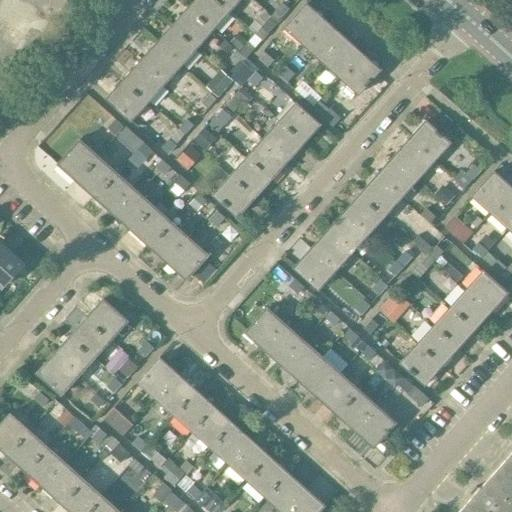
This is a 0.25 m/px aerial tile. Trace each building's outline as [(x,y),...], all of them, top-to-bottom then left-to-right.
[(228,11),(215,0),(193,0),(187,7),(212,29),(228,11)] [(237,0),(215,0),(228,11),(237,0)] [(283,0),(283,1),(274,11),(280,17),(289,7),(295,0),(283,0)] [(301,45),(323,20),(304,3),(283,28),(301,45)] [(212,29),(187,7),(171,25),(195,47),(212,29)] [(268,32),(276,23),(269,17),(261,26),(268,32)] [(320,61),(341,36),(323,20),(301,45),(320,61)] [(195,47),(171,25),(155,44),(179,66),(195,47)] [(338,77),(359,53),(341,36),(320,61),(338,77)] [(246,56),(255,47),(248,41),(239,50),(246,56)] [(179,66),(155,44),(138,62),(163,84),(179,66)] [(276,59),(265,49),(257,57),(269,67),(276,59)] [(256,68),(236,50),(231,55),(238,61),(228,73),(241,85),(256,68)] [(357,94),(378,70),(359,53),(338,77),(357,94)] [(163,84),(138,62),(122,80),(146,102),(163,84)] [(286,82),(294,73),(285,66),(277,74),(286,82)] [(250,94),(266,77),(256,68),(241,85),(250,94)] [(218,97),(233,81),(220,69),(206,85),(218,97)] [(146,102),(122,80),(105,99),(130,121),(146,102)] [(321,97),(302,81),(294,90),(312,106),(321,97)] [(243,107),(251,98),(238,88),(224,104),(232,110),(239,102),(243,107)] [(208,108),(216,99),(209,93),(201,102),(208,108)] [(336,109),(323,97),(313,107),(327,120),(336,109)] [(319,124),(294,102),(277,121),(302,143),(319,124)] [(230,116),(221,107),(213,116),(223,124),(230,116)] [(115,134),(123,126),(115,118),(107,127),(115,134)] [(432,161),(457,132),(441,118),(433,128),(424,120),(407,139),(432,161)] [(185,134),(193,124),(187,119),(179,128),(185,134)] [(302,143),(277,121),(260,140),(285,162),(302,143)] [(142,142),(125,126),(116,136),(133,152),(142,142)] [(203,151),(216,137),(204,126),(192,140),(203,151)] [(169,152),(184,135),(174,127),(159,144),(169,152)] [(432,161),(407,139),(391,157),(415,179),(432,161)] [(75,181),(98,157),(79,140),(57,164),(75,181)] [(285,162),(260,140),(244,158),(269,180),(285,162)] [(144,159),(152,151),(143,143),(135,151),(144,159)] [(186,169),(200,154),(189,144),(176,159),(186,169)] [(94,197),(116,173),(98,157),(75,181),(94,197)] [(415,179),(391,157),(375,176),(399,198),(415,179)] [(269,180),(244,158),(228,176),(253,198),(269,180)] [(172,168),(162,159),(156,167),(165,175),(172,168)] [(472,167),(463,177),(469,182),(478,172),(472,167)] [(489,212),(511,188),(492,171),(470,196),(489,212)] [(112,214),(134,189),(116,173),(94,197),(112,214)] [(253,198),(228,176),(211,194),(236,217),(253,198)] [(399,198),(375,176),(358,194),(383,216),(399,198)] [(454,195),(442,185),(435,194),(447,204),(454,195)] [(507,229),(511,223),(511,189),(511,188),(489,212),(507,229)] [(130,230),(152,205),(134,189),(112,214),(130,230)] [(197,210),(206,200),(198,193),(189,203),(197,210)] [(383,216),(358,194),(342,212),(367,234),(383,216)] [(149,246),(170,222),(152,205),(130,230),(149,246)] [(435,216),(426,208),(420,214),(430,222),(435,216)] [(216,226),(224,217),(217,210),(209,220),(216,226)] [(367,234),(342,212),(326,231),(350,253),(367,234)] [(473,231),(455,216),(445,226),(463,242),(473,231)] [(167,263),(188,238),(170,222),(149,246),(167,263)] [(350,253),(326,231),(309,249),(334,271),(350,253)] [(432,248),(418,235),(413,240),(427,253),(432,248)] [(185,279),(207,255),(188,238),(167,263),(185,279)] [(487,250),(478,242),(471,250),(481,258),(487,250)] [(22,263),(0,243),(0,286),(1,287),(22,263)] [(404,266),(418,250),(410,243),(396,258),(404,266)] [(435,260),(443,251),(436,245),(428,254),(435,260)] [(334,271),(309,249),(293,268),(318,289),(334,271)] [(395,276),(403,267),(396,261),(389,270),(395,276)] [(498,261),(492,268),(500,275),(506,268),(498,261)] [(420,263),(412,273),(419,279),(427,269),(420,263)] [(506,292),(482,270),(465,288),(489,310),(506,292)] [(380,280),(372,289),(378,295),(387,285),(380,280)] [(406,295),(413,287),(406,282),(400,289),(406,295)] [(489,310),(465,288),(449,307),(473,329),(489,310)] [(393,322),(409,304),(396,292),(380,310),(393,322)] [(321,303),(312,295),(305,302),(315,310),(321,303)] [(355,321),(370,304),(361,296),(346,313),(355,321)] [(126,321),(102,299),(85,318),(109,340),(126,321)] [(263,349),(285,324),(266,307),(244,332),(263,349)] [(473,329),(449,307),(433,325),(457,347),(473,329)] [(339,319),(330,311),(325,317),(334,325),(339,319)] [(109,340),(85,318),(69,336),(93,358),(109,340)] [(370,333),(378,325),(371,319),(364,327),(370,333)] [(281,365),(303,341),(285,324),(263,349),(281,365)] [(457,347),(433,325),(416,343),(441,365),(457,347)] [(348,327),(342,335),(350,342),(357,335),(354,333),(348,327)] [(93,358),(69,336),(52,354),(77,376),(93,358)] [(139,363),(155,345),(146,337),(130,355),(139,363)] [(300,382),(322,357),(303,341),(281,365),(300,382)] [(441,365),(416,343),(400,362),(424,384),(441,365)] [(369,362),(378,353),(368,345),(360,354),(369,362)] [(77,376),(52,354),(36,373),(60,395),(77,376)] [(318,398),(339,373),(322,357),(300,382),(318,398)] [(127,376),(136,366),(128,358),(118,369),(127,376)] [(155,399),(177,375),(158,358),(136,382),(155,399)] [(403,376),(385,359),(376,370),(394,386),(403,376)] [(122,383),(103,367),(98,373),(110,384),(103,391),(110,397),(122,383)] [(336,414),(358,389),(339,373),(318,398),(336,414)] [(173,416),(195,391),(177,375),(155,399),(173,416)] [(419,390),(403,376),(394,386),(410,399),(419,390)] [(354,430),(376,406),(358,389),(336,414),(354,430)] [(192,432),(214,407),(195,391),(173,416),(192,432)] [(48,399),(39,392),(33,398),(42,406),(48,399)] [(89,416),(101,403),(93,395),(81,409),(89,416)] [(373,447),(395,422),(376,406),(354,430),(373,447)] [(210,448),(232,424),(214,407),(192,432),(210,448)] [(65,426),(73,416),(65,409),(57,419),(65,426)] [(132,426),(112,409),(103,419),(122,436),(132,426)] [(0,449),(7,455),(28,431),(9,414),(0,423),(0,449)] [(86,428),(73,416),(65,426),(64,427),(71,434),(77,428),(82,433),(86,428)] [(228,464),(250,440),(232,424),(210,448),(228,464)] [(24,471),(46,447),(28,431),(7,455),(24,471)] [(137,436),(131,444),(140,452),(146,444),(137,436)] [(104,456),(117,442),(112,438),(100,452),(104,456)] [(246,481),(268,456),(250,440),(228,464),(246,481)] [(165,460),(147,445),(141,453),(158,468),(165,460)] [(511,483),(511,445),(511,446),(511,450),(495,468),(511,483)] [(43,487),(64,463),(46,447),(24,471),(43,487)] [(265,497),(287,473),(268,456),(246,481),(265,497)] [(145,468),(135,459),(129,466),(139,475),(145,468)] [(184,473),(168,459),(159,469),(166,475),(164,477),(174,486),(184,473)] [(61,504),(82,480),(64,463),(43,487),(61,504)] [(511,511),(511,483),(495,468),(477,489),(475,487),(469,494),(471,496),(456,511),(511,511)] [(281,511),(284,511),(305,489),(287,473),(265,497),(281,511)] [(69,511),(86,511),(100,496),(82,480),(61,504),(69,511)] [(194,500),(202,490),(191,480),(183,490),(194,500)] [(161,503),(163,501),(172,491),(163,483),(151,495),(161,503)] [(318,511),(324,506),(305,489),(284,511),(318,511)] [(183,502),(172,491),(163,501),(175,511),(183,502)] [(215,511),(219,508),(202,494),(196,502),(207,511),(215,511)] [(118,511),(100,496),(86,511),(118,511)]
